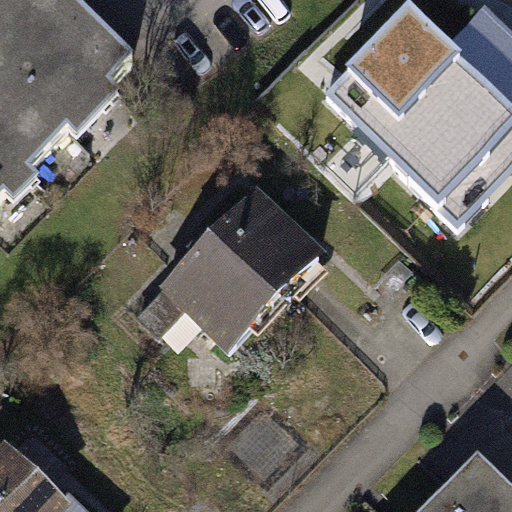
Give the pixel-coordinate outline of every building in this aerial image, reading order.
[(0,0),(0,207),(131,57),(65,0),(0,0)] [(415,8),(329,94),(453,230),(511,170),(511,34),(485,7),(451,39),(415,8)] [(287,189),(182,307),(246,364),(351,246),(287,189)] [(4,450),(0,454),(0,511),(64,511),(69,507),(4,450)] [(511,511),(511,494),(471,454),(414,511),(511,511)]
